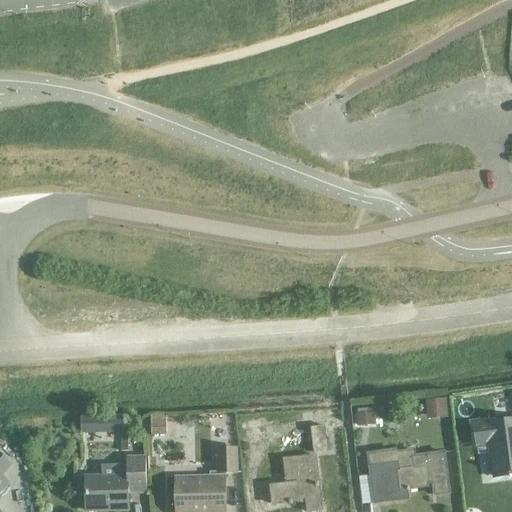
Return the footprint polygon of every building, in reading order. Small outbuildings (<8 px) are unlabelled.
[(432,401),(425,402),(427,417),(434,416),(447,415),(446,400),(432,401)] [(369,414),(354,413),(355,425),(369,425),(369,414)] [(123,417),(110,417),(110,434),(123,434),(123,417)] [(154,437),(169,437),(168,417),(153,417),(154,437)] [(511,421),(475,426),(477,445),(491,444),(495,478),(511,476),(511,421)] [(313,453),(326,451),(322,426),(310,428),(313,453)] [(225,511),(224,473),(236,473),(235,449),(217,449),(218,474),(209,474),(209,479),(176,480),(177,511),(225,511)] [(434,497),(449,495),(443,454),(416,458),(415,452),(396,454),(395,451),(368,454),(375,504),(408,500),(406,489),(432,486),(434,497)] [(0,476),(0,472),(9,465),(0,456),(0,489),(7,482),(0,476)] [(306,511),(321,510),(315,457),(284,460),(287,485),(271,487),(273,505),(299,502),(298,499),(305,499),(306,511)] [(146,495),(146,463),(146,460),(130,460),(131,467),(104,468),(104,479),(87,480),(88,511),(101,511),(128,511),(128,496),(146,495)]
